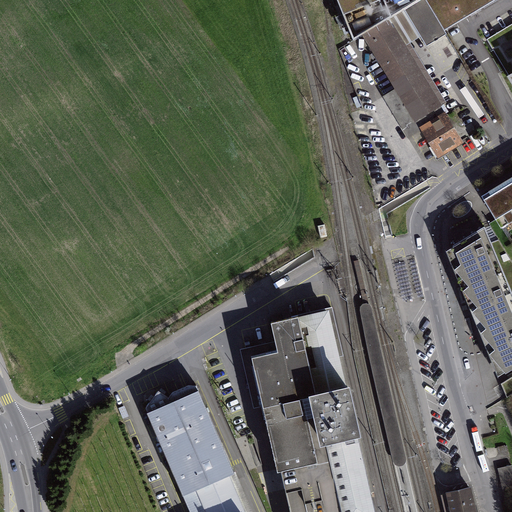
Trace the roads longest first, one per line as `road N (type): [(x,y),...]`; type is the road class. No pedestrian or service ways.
road 1 (unclassified): [(421,249),(490,511)]
road 2 (residential): [(511,145),(426,206),(421,249)]
road 3 (unknown): [(511,114),(473,33),(511,0)]
